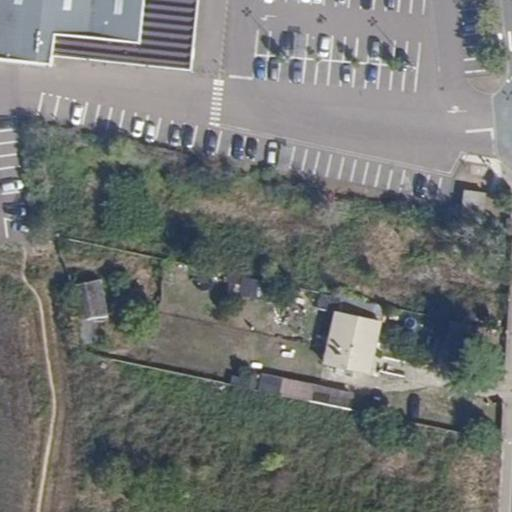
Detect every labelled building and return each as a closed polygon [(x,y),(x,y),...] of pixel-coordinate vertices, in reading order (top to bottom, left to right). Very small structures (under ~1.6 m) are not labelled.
[(82,63),(193,74),(200,0),(0,0),(0,62),(81,70),(82,63)] [(487,193),(464,190),(462,208),(484,211),(487,193)] [(398,221),(352,210),(339,265),(387,276),(392,248),(398,221)] [(85,344),(96,341),(91,320),(111,315),(103,279),(72,286),(85,344)] [(344,312),(380,320),(383,308),(347,300),(344,312)] [(377,324),(331,315),(316,369),(365,379),(371,351),(377,324)] [(283,380),(280,395),(348,407),(351,392),(283,380)]
